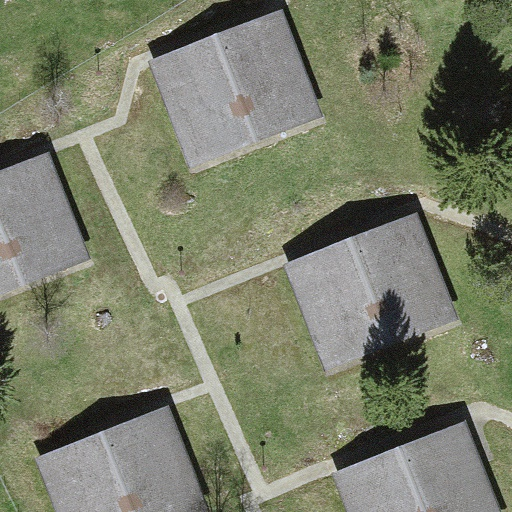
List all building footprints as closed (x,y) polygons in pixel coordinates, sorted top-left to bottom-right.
[(282,10),(146,63),(190,173),(325,120),(282,10)] [(6,167),(0,169),(0,222),(25,286),(89,261),(46,151),(6,167)] [(417,212),(282,265),(326,376),(461,323),(417,212)] [(0,295),(25,286),(0,222),(0,295)] [(209,511),(166,405),(41,455),(63,511),(209,511)] [(499,511),(463,422),(338,472),(353,511),(499,511)]
